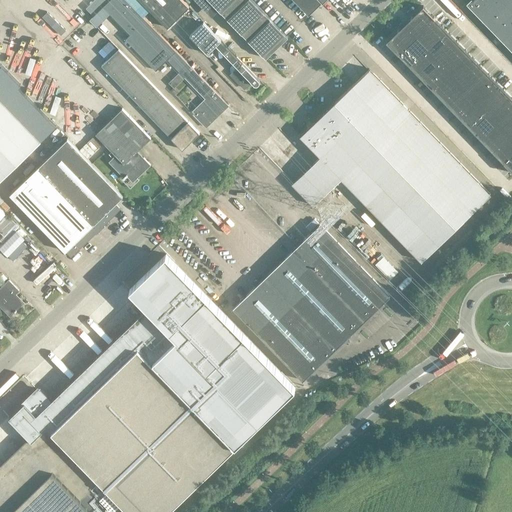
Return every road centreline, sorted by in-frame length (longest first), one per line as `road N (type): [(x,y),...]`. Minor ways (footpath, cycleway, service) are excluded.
road 1 (unclassified): [(0,368),(381,0)]
road 2 (secondary): [(264,511),(413,380)]
